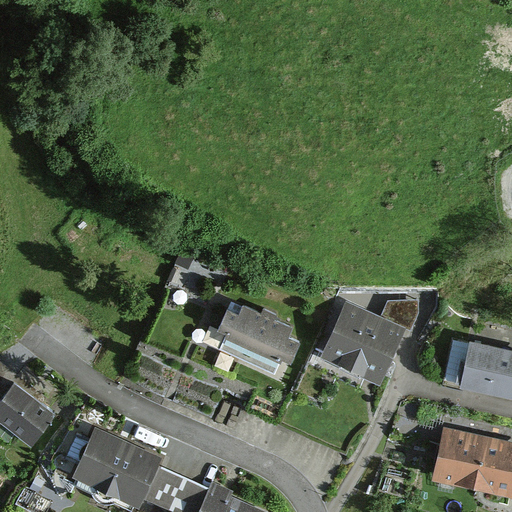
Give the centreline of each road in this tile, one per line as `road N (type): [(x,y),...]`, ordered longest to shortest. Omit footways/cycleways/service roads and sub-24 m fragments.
road 1 (residential): [(312,511),(276,471),(131,406),(43,338)]
road 2 (residential): [(332,511),(399,380)]
